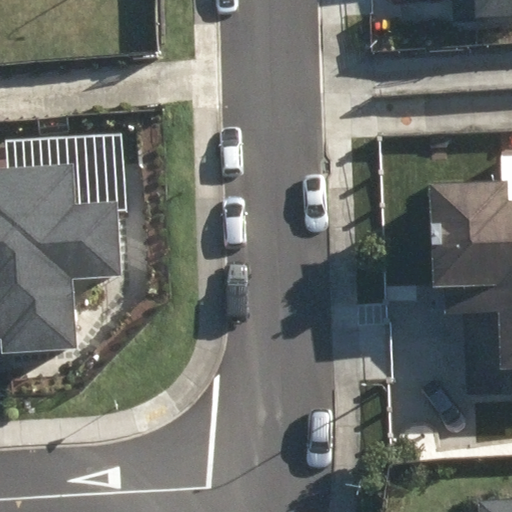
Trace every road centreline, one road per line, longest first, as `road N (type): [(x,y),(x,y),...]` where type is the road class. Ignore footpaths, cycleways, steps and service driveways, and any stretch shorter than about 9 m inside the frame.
road 1 (residential): [(260,0),(277,298),(277,484)]
road 2 (residential): [(277,484),(0,499)]
